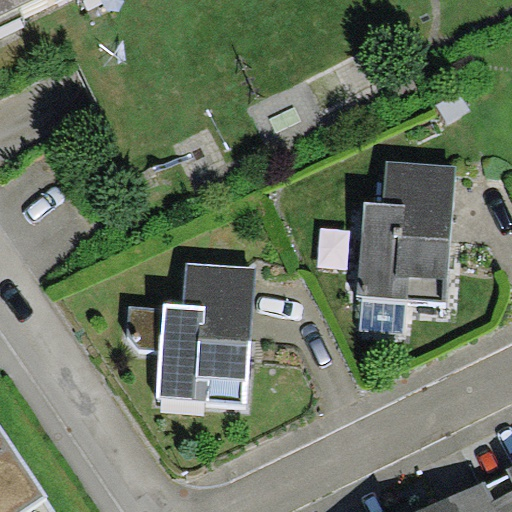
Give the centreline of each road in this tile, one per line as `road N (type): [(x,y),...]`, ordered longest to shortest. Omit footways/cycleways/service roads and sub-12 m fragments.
road 1 (residential): [(210,511),(511,370)]
road 2 (residential): [(161,511),(0,261)]
